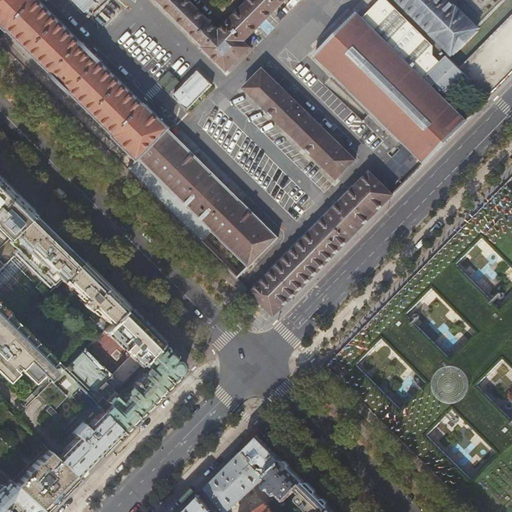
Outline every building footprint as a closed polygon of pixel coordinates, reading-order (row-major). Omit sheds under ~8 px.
[(208,249),(237,278),(248,268),(277,238),(169,130),(170,128),(146,104),(144,106),(101,63),(103,62),(83,42),(82,43),(39,0),(0,0),(0,23),(8,32),(9,31),(52,73),(52,74),(72,93),(115,135),(114,136),(138,159),(127,169),(137,179),(175,216),(208,249)] [(245,41),(284,0),(156,0),(204,46),(203,47),(227,71),(251,47),(245,41)] [(432,56),(432,46),(386,0),(380,0),(379,2),(362,19),(356,13),(315,55),(425,163),(426,162),(466,121),(431,87),(434,83),(444,93),(463,73),(459,70),(445,56),(439,63),(432,56)] [(396,0),(452,55),(454,52),(455,53),(476,31),(475,30),(478,28),(476,27),(457,7),(456,8),(448,0),(396,0)] [(245,88),(337,178),(356,159),(263,69),(245,88)] [(173,96),(187,110),(212,84),(198,70),(173,96)] [(251,292),(275,315),(393,195),(370,172),(251,292)] [(0,246),(33,215),(27,208),(0,181),(0,246)] [(64,278),(81,261),(49,229),(33,215),(0,246),(0,255),(7,262),(16,254),(49,286),(52,283),(56,286),(62,280),(64,278)] [(484,242),(461,265),(478,282),(489,271),(487,268),(499,256),(484,242)] [(111,324),(128,308),(105,285),(81,261),(64,278),(62,280),(65,284),(67,282),(81,296),(79,299),(88,308),(91,305),(111,324)] [(0,374),(7,382),(17,372),(15,370),(18,367),(34,383),(44,373),(47,376),(50,376),(53,374),(53,371),(50,367),(56,361),(12,318),(9,312),(2,310),(2,309),(2,308),(0,305),(0,374)] [(142,362),(163,342),(157,336),(128,308),(111,324),(105,329),(131,355),(112,374),(121,383),(142,362)] [(173,352),(163,342),(142,362),(148,368),(148,370),(137,381),(136,381),(134,382),(135,383),(132,386),(132,388),(122,399),(114,391),(106,399),(111,403),(104,410),(121,428),(124,431),(140,415),(171,384),(182,372),(184,367),(183,362),(173,352)] [(511,365),(505,359),(481,385),(501,404),(507,398),(511,402),(511,391),(511,389),(511,365)] [(84,424),(82,422),(72,432),(74,434),(75,433),(77,435),(57,457),(76,475),(82,469),(83,469),(85,469),(86,470),(114,442),(116,439),(114,435),(121,428),(104,410),(103,409),(86,427),(85,427),(83,425),(84,424)] [(269,473),(282,460),(272,450),(258,436),(250,443),(243,451),(252,460),(256,457),(257,458),(256,460),(257,462),(260,463),(261,462),(263,464),(259,468),(266,475),(269,473)] [(51,453),(48,449),(38,460),(37,459),(26,471),(25,473),(14,484),(44,511),(45,511),(78,478),(76,475),(57,457),(53,453),(51,453)] [(266,476),(266,475),(259,468),(252,460),(243,451),(236,458),(212,482),(206,488),(207,489),(218,504),(226,511),(227,511),(265,478),(266,476)] [(291,469),(282,460),(269,473),(266,475),(266,476),(265,478),(268,482),(266,485),(275,494),(277,493),(284,500),(296,488),(303,481),(291,469)] [(7,478),(2,484),(0,483),(0,511),(44,511),(14,484),(7,478)] [(310,511),(320,511),(330,507),(317,495),(303,481),(296,488),(301,493),(299,496),(299,502),(310,511)] [(199,496),(196,494),(181,509),(183,511),(199,496)] [(213,511),(209,505),(200,495),(199,496),(183,511),(182,511),(213,511)]
